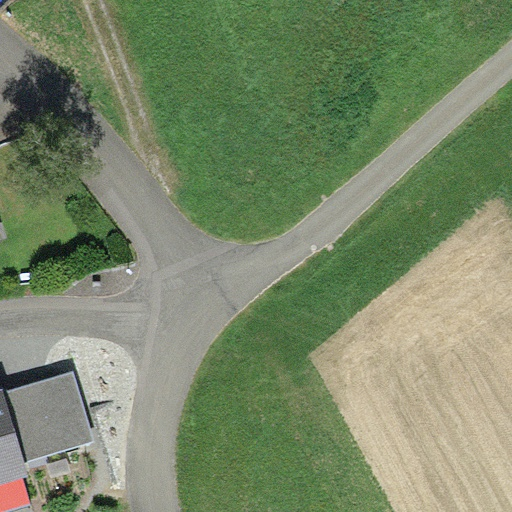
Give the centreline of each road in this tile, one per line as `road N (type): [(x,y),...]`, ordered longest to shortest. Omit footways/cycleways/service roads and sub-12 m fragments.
road 1 (residential): [(158,511),(155,427),(198,298),(166,228),(94,137),(0,45)]
road 2 (track): [(511,55),(387,172),(259,272),(198,298)]
